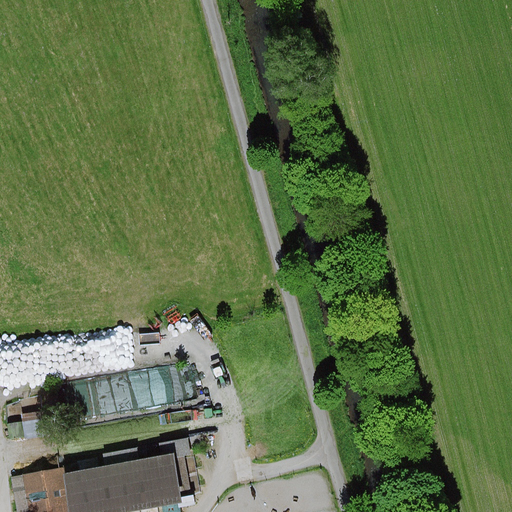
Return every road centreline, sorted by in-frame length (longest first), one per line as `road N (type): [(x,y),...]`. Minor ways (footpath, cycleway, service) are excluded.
road 1 (track): [(208,0),(347,511)]
road 2 (track): [(198,511),(225,490),(331,452)]
